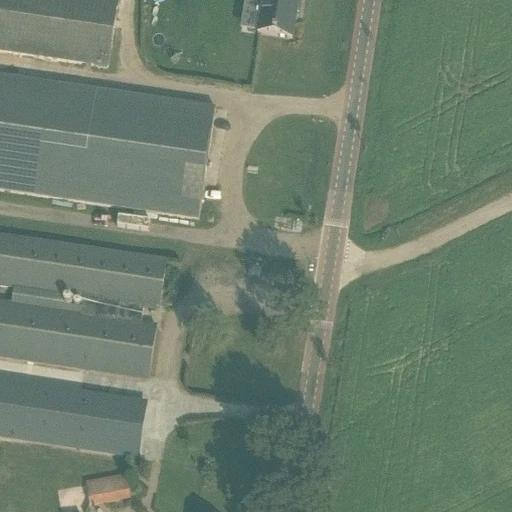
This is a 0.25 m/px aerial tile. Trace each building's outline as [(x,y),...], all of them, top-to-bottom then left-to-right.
[(0,0),(0,54),(88,68),(89,68),(108,71),(114,29),(118,3),(98,0),(0,0)] [(297,0),(262,0),(257,36),(292,41),(297,0)] [(216,111),(87,91),(0,78),(0,192),(199,223),(204,188),(216,111)] [(0,359),(148,382),(156,329),(141,327),(143,310),(159,313),(166,264),(0,238),(0,290),(14,293),(12,306),(0,304),(0,359)] [(0,440),(136,461),(145,405),(0,382),(0,440)] [(90,510),(131,502),(126,478),(86,486),(90,510)]
